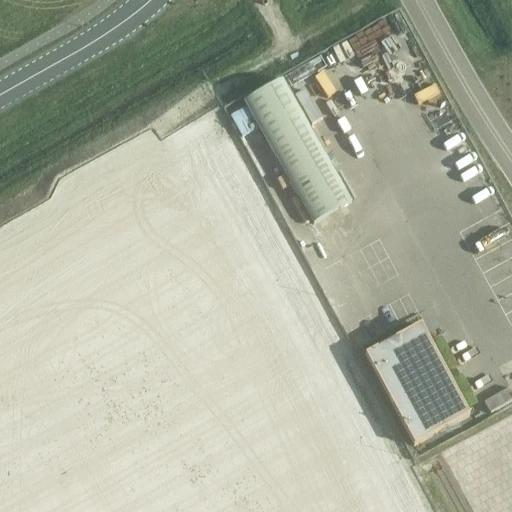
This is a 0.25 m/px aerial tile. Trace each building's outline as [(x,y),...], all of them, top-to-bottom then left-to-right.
[(281,82),(243,103),(313,225),(350,204),(298,112),(302,110),(309,121),(413,62),(389,20),(285,80),(299,105),(296,107),(281,82)] [(329,130),(319,134),(332,162),(342,158),(329,130)] [(462,175),(479,165),(464,140),(447,149),(462,175)] [(420,327),(364,357),(413,448),(469,418),(420,327)] [(492,399),(484,404),(490,415),(498,410),(492,399)] [(307,511),(291,482),(235,511),(307,511)]
